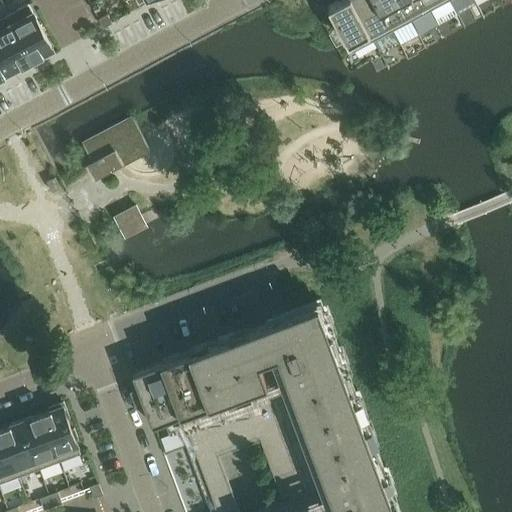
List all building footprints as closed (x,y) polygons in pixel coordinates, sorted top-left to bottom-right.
[(337,0),(328,5),(352,51),(373,40),(351,0),(337,0)] [(351,0),(373,40),(392,30),(375,0),(351,0)] [(375,0),(392,30),(411,20),(400,0),(375,0)] [(400,0),(411,20),(430,9),(424,0),(400,0)] [(424,0),(430,9),(447,0),(424,0)] [(53,49),(29,3),(9,14),(33,59),(36,58),(37,60),(45,56),(44,54),(53,49)] [(33,59),(9,14),(0,18),(0,42),(14,70),(33,59)] [(108,15),(100,19),(104,27),(112,23),(108,15)] [(0,77),(14,70),(0,42),(0,77)] [(143,135),(133,117),(88,139),(93,160),(88,163),(93,174),(121,159),(116,149),(143,135)] [(48,180),(50,183),(54,191),(61,187),(55,176),(48,180)] [(136,205),(116,216),(119,223),(126,236),(147,225),(141,213),(136,205)] [(249,328),(133,371),(153,424),(184,412),(268,381),(260,359),(278,353),(286,373),(333,497),(332,498),(337,511),(317,511),(314,503),(291,511),(397,511),(319,302),(249,328)] [(50,409),(42,412),(60,461),(81,453),(76,439),(78,438),(74,428),(72,429),(67,417),(69,416),(64,402),(49,407),(50,409)] [(42,412),(21,420),(39,468),(60,461),(42,412)] [(21,420),(1,428),(19,476),(39,468),(21,420)] [(1,428),(0,428),(0,483),(19,476),(1,428)] [(99,483),(90,486),(94,497),(103,494),(99,483)] [(58,491),(49,494),(53,506),(62,502),(58,491)] [(49,494),(40,498),(44,509),(53,506),(49,494)]
